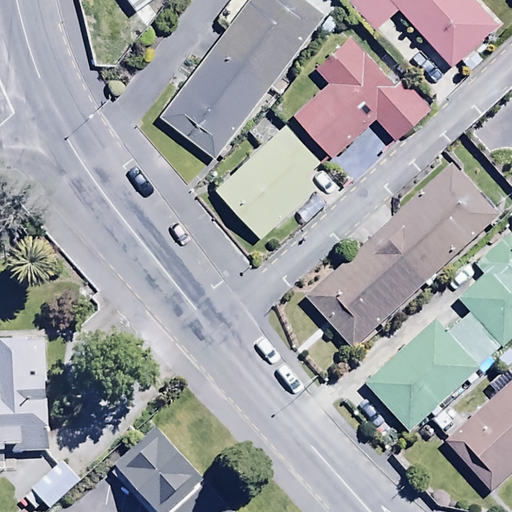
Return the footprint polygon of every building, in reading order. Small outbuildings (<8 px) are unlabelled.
[(125,0),(134,12),(132,14),(142,27),(155,16),(146,4),(151,0),(125,0)] [(196,63),(155,118),(211,160),(215,156),(221,161),(262,105),(256,101),(265,89),(278,99),(286,88),(276,80),(314,28),(325,36),(335,23),(305,0),(231,0),(219,16),(227,22),(219,33),(215,31),(209,39),(211,41),(199,57),(193,53),(190,58),(196,63)] [(372,31),(396,9),(449,67),(495,24),(472,0),(348,0),(346,2),(372,31)] [(392,83),(349,34),(312,67),(327,85),(292,116),(330,158),(374,119),(391,138),(424,108),(398,78),(392,83)] [(317,162),(283,126),(277,131),(266,119),(249,135),(259,145),(211,190),(258,241),(309,194),(297,181),(317,162)] [(368,130),(324,174),(343,193),(387,149),(368,130)] [(450,162),(303,296),(350,348),(497,213),(450,162)] [(455,397),(451,392),(454,388),(458,393),(467,384),(464,381),(478,368),(475,365),(497,345),(500,349),(511,338),(511,237),(506,232),(472,264),(481,273),(456,297),(468,310),(444,333),(431,320),(361,386),(407,434),(419,422),(423,427),(455,397)] [(48,450),(43,333),(0,334),(0,338),(0,471),(4,471),(3,451),(48,450)] [(511,367),(506,373),(511,379),(507,383),(501,376),(490,386),(497,393),(442,443),(486,492),(511,467),(511,367)] [(201,477),(158,428),(119,462),(162,511),(201,477)] [(46,511),(80,480),(61,459),(25,493),(42,511),(46,511)] [(230,511),(205,482),(170,511),(230,511)]
